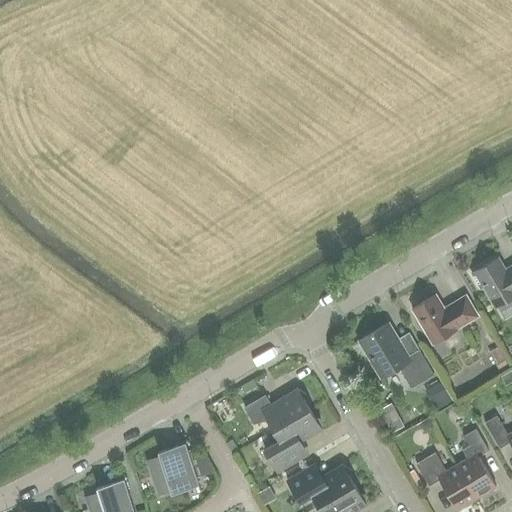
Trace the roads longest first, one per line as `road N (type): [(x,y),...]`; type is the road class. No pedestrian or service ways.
road 1 (unclassified): [(305,324),(511,203)]
road 2 (residential): [(416,511),(305,324)]
road 3 (unclassified): [(0,499),(186,395)]
road 4 (residential): [(205,511),(242,490),(186,395)]
road 5 (unclassified): [(186,395),(305,324)]
